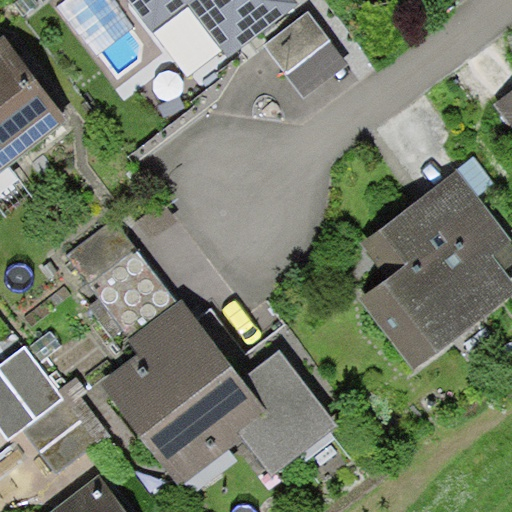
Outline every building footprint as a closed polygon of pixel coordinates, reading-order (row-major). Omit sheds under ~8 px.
[(298,5),(295,0),(127,0),(151,32),(187,6),(226,58),(298,5)] [(307,11),(264,43),(286,71),(328,40),(307,11)] [(5,37),(0,40),(0,171),(69,120),(5,37)] [(511,89),(499,100),(511,116),(511,89)] [(510,239),(458,169),(363,240),(390,275),(363,296),(414,364),(511,290),(511,279),(492,252),(510,239)] [(138,352),(99,381),(176,481),(239,433),(268,412),(243,380),(182,300),(129,341),(138,352)] [(0,364),(0,428),(8,439),(23,428),(64,397),(25,346),(0,364)] [(268,412),(239,433),(272,476),(338,425),(281,351),(243,380),(268,412)] [(96,441),(64,397),(23,428),(55,472),(96,441)] [(127,511),(98,475),(51,511),(127,511)]
